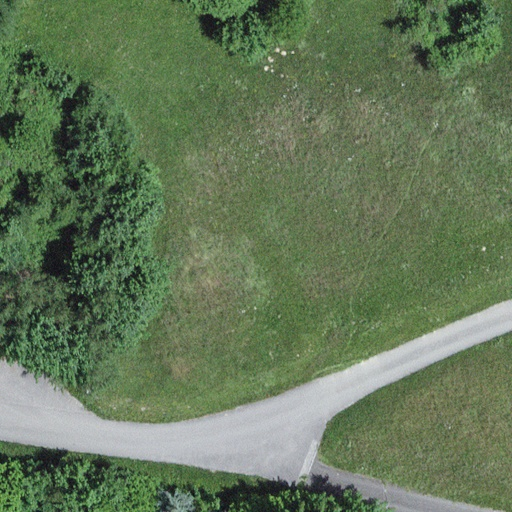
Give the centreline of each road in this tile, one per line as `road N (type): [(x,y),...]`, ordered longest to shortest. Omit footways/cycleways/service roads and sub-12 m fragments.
road 1 (track): [(511,315),(304,407),(224,433),(146,441),(0,423)]
road 2 (track): [(464,511),(305,474),(240,451),(224,433)]
